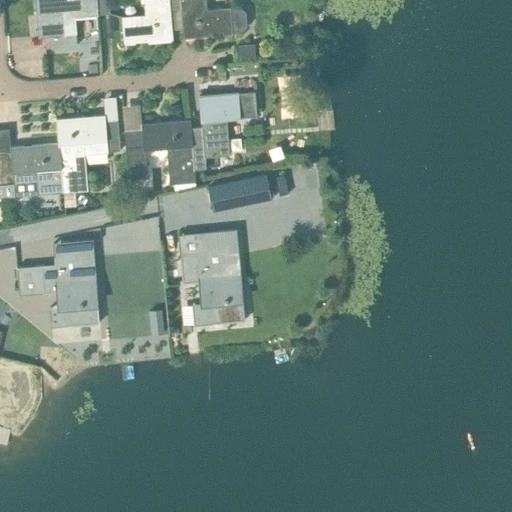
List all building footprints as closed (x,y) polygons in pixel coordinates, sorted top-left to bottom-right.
[(97,0),(35,0),(39,35),(45,35),(47,58),(79,56),(76,31),(65,32),(63,10),(97,7),(97,14),(99,13),(97,0)] [(109,0),(97,0),(99,13),(111,12),(109,0)] [(170,0),(144,0),(146,12),(122,15),(125,41),(173,37),(173,28),(170,0)] [(170,0),(173,28),(183,27),(184,36),(231,33),(233,32),(233,31),(243,30),(247,26),(246,11),(241,7),(231,8),(231,6),(208,8),(207,0),(170,0)] [(256,43),(238,44),(239,57),(256,56),(256,43)] [(207,167),(206,155),(230,153),(227,118),(257,115),(255,89),(200,94),(202,117),(191,118),(195,168),(207,167)] [(57,118),(59,141),(63,191),(89,189),(86,155),(109,153),(109,151),(121,150),(118,119),(106,120),(105,113),(57,118)] [(196,180),(195,168),(191,118),(142,122),(142,128),(124,130),(129,178),(147,176),(144,148),(167,146),(170,182),(196,180)] [(11,151),(0,152),(0,183),(14,182),(14,194),(38,193),(63,191),(59,141),(11,145),(11,151)] [(267,174),(208,186),(213,210),(272,198),(267,174)] [(232,278),(240,277),(236,229),(204,232),(206,252),(180,254),(180,255),(183,282),(191,282),(199,281),(201,301),(201,302),(205,302),(210,301),(210,308),(212,323),(244,319),(242,297),(234,297),(232,278)] [(54,255),(55,263),(17,266),(20,294),(58,291),(59,306),(67,305),(69,324),(99,322),(98,301),(89,302),(88,282),(96,281),(92,239),(60,242),(61,254),(54,255)] [(163,310),(151,312),(153,333),(165,332),(163,310)]
